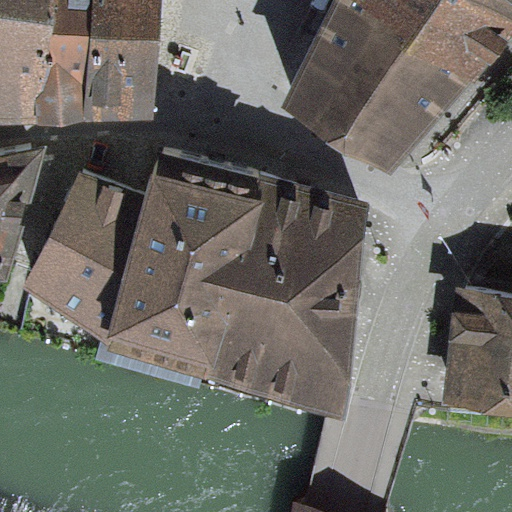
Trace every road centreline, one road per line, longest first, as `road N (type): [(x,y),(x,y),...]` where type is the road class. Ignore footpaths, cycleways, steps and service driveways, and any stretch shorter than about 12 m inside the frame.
road 1 (residential): [(345,511),(401,310),(439,235)]
road 2 (residential): [(0,140),(149,128),(250,135)]
road 3 (residential): [(250,135),(439,235)]
road 4 (residential): [(250,135),(295,0)]
